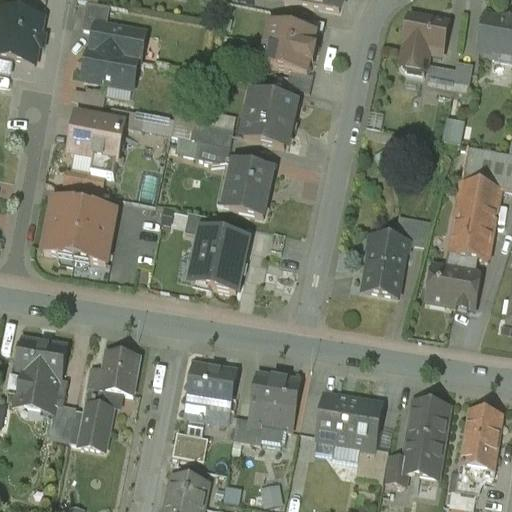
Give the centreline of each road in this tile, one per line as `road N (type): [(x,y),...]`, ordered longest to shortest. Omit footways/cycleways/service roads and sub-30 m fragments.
road 1 (residential): [(301,348),(367,38),(388,0)]
road 2 (residential): [(9,301),(72,1)]
road 3 (tertiary): [(511,382),(301,348)]
road 4 (residential): [(177,328),(142,511)]
road 5 (tertiary): [(177,328),(9,301)]
road 6 (tertiary): [(301,348),(177,328)]
